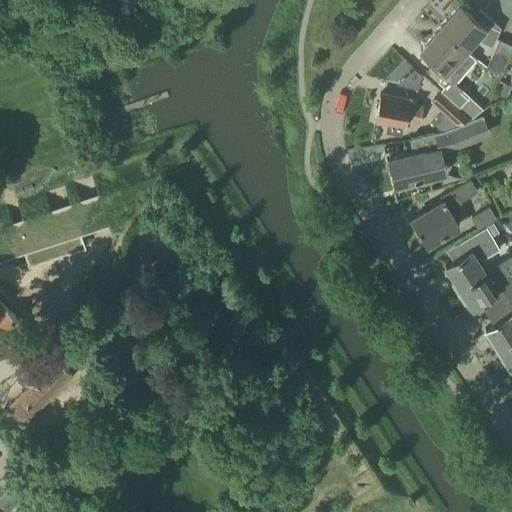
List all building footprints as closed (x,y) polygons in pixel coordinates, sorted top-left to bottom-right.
[(438,27),(463,50),(474,38),(492,46),(500,27),(479,9),(472,17),(458,5),(438,27)] [(445,70),(463,50),(438,27),(418,49),(432,62),(425,70),(443,87),(453,77),(445,70)] [(502,73),(511,49),(511,44),(499,39),(487,66),(502,73)] [(470,116),(449,98),(439,89),(429,100),(441,111),(432,122),(441,130),(456,123),(470,116)] [(418,122),(422,105),(408,102),(409,98),(379,92),(374,119),(387,121),(385,131),(400,135),(402,125),(404,125),(406,119),(418,122)] [(449,98),(470,116),(482,107),(468,95),(463,101),(454,93),(449,98)] [(445,147),(487,129),(480,114),(438,132),(445,147)] [(442,160),(439,147),(424,150),(424,149),(389,158),(395,183),(430,174),(427,163),(442,160)] [(115,204),(104,171),(0,206),(0,243),(58,224),(62,235),(81,228),(77,217),(115,204)] [(425,244),(457,225),(450,213),(458,209),(461,199),(477,189),(470,177),(439,194),(442,199),(410,219),(425,244)] [(477,228),(496,217),(489,205),(470,216),(477,228)] [(458,288),(484,271),(478,261),(499,248),(486,226),(446,249),(453,260),(444,266),(450,274),(446,276),(454,289),(458,287),(458,288)] [(484,271),(458,288),(462,294),(459,296),(467,310),(497,291),(484,271)] [(0,355),(1,356),(27,329),(0,302),(0,355)] [(497,348),(511,338),(511,314),(510,312),(484,328),(490,338),(487,340),(493,349),(496,347),(497,348)] [(511,338),(497,348),(502,355),(499,358),(507,371),(511,367),(511,338)] [(73,374),(56,358),(40,373),(27,361),(13,375),(26,387),(7,406),(24,423),(73,374)] [(42,511),(26,498),(13,511),(42,511)]
